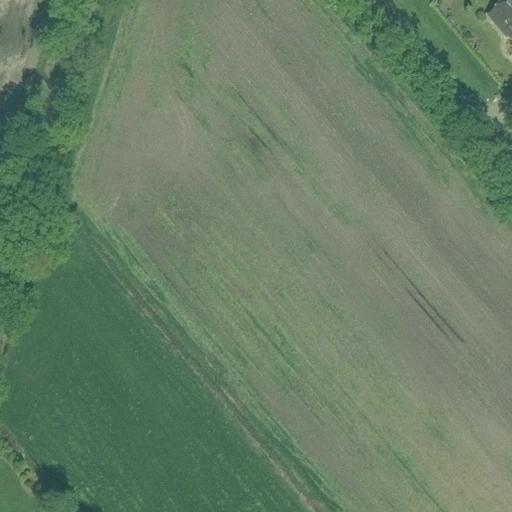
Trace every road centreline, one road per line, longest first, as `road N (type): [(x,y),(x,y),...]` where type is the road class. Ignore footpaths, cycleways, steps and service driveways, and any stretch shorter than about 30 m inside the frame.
road 1 (unclassified): [(0,291),(93,0)]
road 2 (unclassified): [(511,157),(376,0)]
